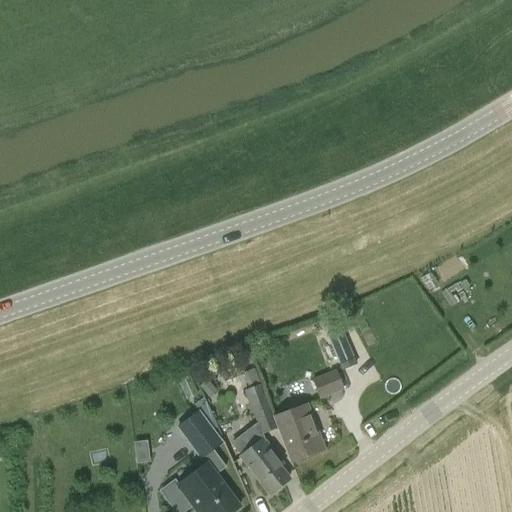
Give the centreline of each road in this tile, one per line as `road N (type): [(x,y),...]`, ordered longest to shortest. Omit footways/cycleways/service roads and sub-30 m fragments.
road 1 (tertiary): [(0,316),(370,182),(511,105)]
road 2 (residential): [(306,511),(511,357)]
